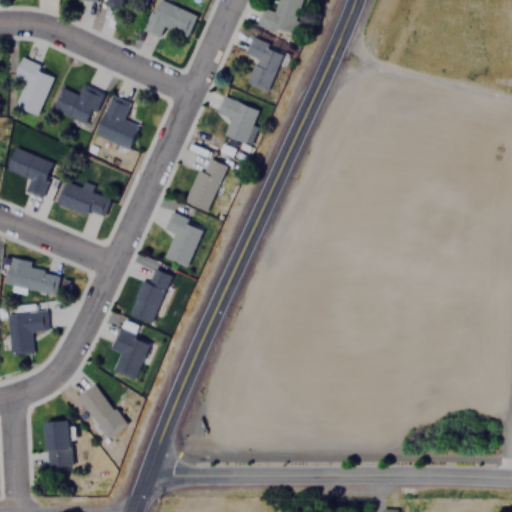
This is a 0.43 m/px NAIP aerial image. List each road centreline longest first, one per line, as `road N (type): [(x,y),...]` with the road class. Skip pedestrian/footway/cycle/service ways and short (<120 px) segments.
road 1 (secondary): [(132,511),(352,0)]
road 2 (residential): [(9,400),(49,383),(112,266),(231,0)]
road 3 (tertiary): [(511,475),(143,473)]
road 4 (residential): [(191,93),(37,25),(0,23)]
road 5 (residential): [(112,266),(0,221)]
